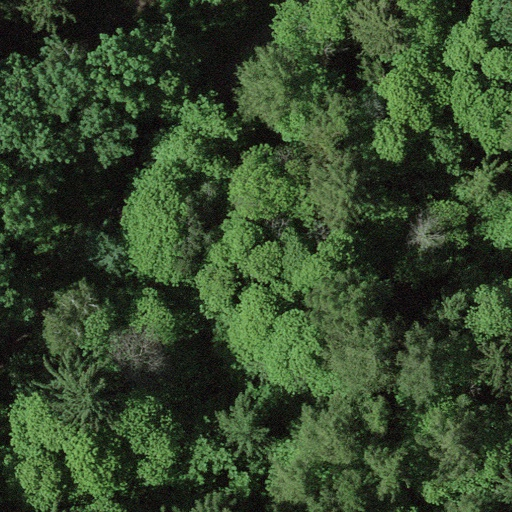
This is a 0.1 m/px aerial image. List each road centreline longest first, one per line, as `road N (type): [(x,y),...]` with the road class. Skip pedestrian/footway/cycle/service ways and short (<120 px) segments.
road 1 (track): [(0,329),(293,0)]
road 2 (track): [(0,105),(137,0)]
